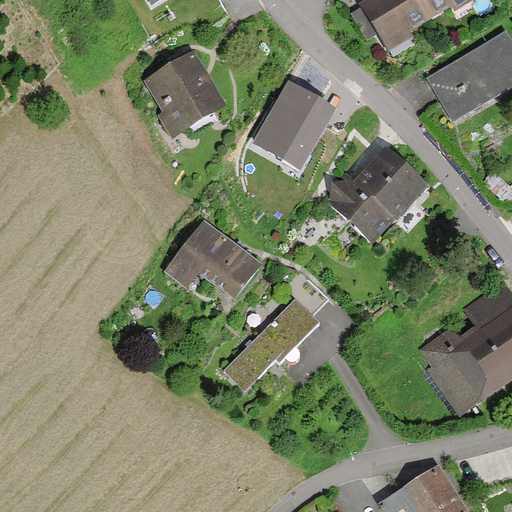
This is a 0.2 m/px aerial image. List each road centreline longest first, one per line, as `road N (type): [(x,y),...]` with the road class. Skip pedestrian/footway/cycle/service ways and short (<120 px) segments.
road 1 (residential): [(274,0),(402,123),(511,257)]
road 2 (residential): [(511,435),(386,457),(312,481),(279,511)]
